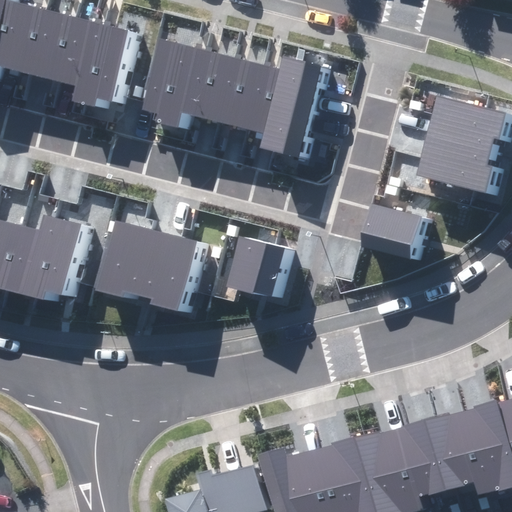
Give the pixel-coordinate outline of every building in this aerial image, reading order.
[(7,68),(24,4),(25,0),(0,0),(0,82),(3,84),(7,68)] [(51,11),(24,4),(7,68),(34,76),(51,11)] [(79,19),(51,11),(34,76),(62,83),(79,19)] [(106,26),(79,19),(62,83),(89,90),(106,26)] [(111,101),(125,105),(143,36),(106,26),(89,90),(85,105),(108,112),(111,101)] [(174,43),(156,113),(170,116),(168,126),(191,132),(195,116),(212,53),(174,43)] [(239,60),(212,53),(195,116),(223,123),(239,60)] [(266,67),(239,60),(223,123),(250,130),(266,67)] [(297,60),(294,74),(277,137),(273,151),(310,161),(334,69),(297,60)] [(294,74),(266,67),(250,130),(277,137),(294,74)] [(511,109),(448,94),(429,175),(500,194),(511,145),(511,109)] [(433,219),(382,205),(371,248),(421,262),(433,219)] [(62,293),(77,297),(96,226),(58,216),(53,234),(36,297),(59,303),(62,293)] [(171,229),(130,218),(111,287),(152,299),(171,229)] [(0,287),(8,290),(25,227),(0,219),(0,287)] [(8,290),(36,297),(53,234),(25,227),(8,290)] [(211,240),(171,229),(152,299),(192,310),(211,240)] [(252,238),(239,290),(281,301),(295,250),(252,238)] [(154,308),(120,306),(117,347),(151,350),(154,308)] [(225,324),(191,325),(192,347),(226,346),(225,324)] [(485,494),(511,487),(511,411),(510,404),(466,415),(483,484),(485,494)] [(453,491),(483,484),(466,415),(436,422),(453,491)] [(427,498),(453,491),(436,422),(405,430),(426,511),(430,510),(427,498)] [(383,511),(423,511),(426,511),(405,430),(364,441),(383,511)] [(337,511),(383,511),(364,441),(322,452),(337,511)] [(337,511),(322,452),(298,458),(296,449),(266,456),(279,511),(337,511)] [(271,511),(260,465),(238,470),(217,475),(216,472),(202,475),(207,493),(175,501),(178,511),(271,511)]
